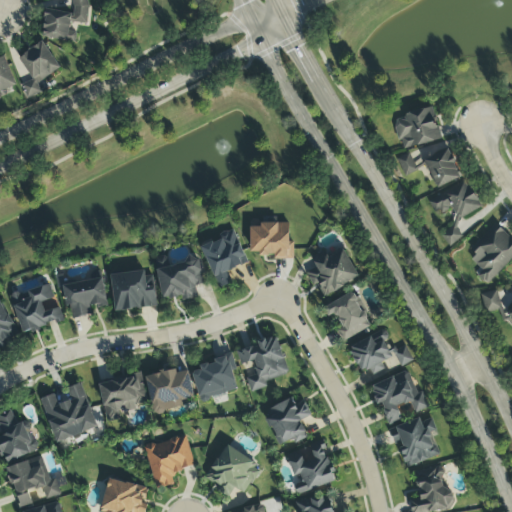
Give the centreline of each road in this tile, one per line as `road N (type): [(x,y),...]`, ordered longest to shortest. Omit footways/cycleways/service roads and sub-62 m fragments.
road 1 (secondary): [(241,0),(417,310),(511,503)]
road 2 (secondary): [(511,429),(275,0)]
road 3 (tertiary): [(0,166),(262,42),(284,16)]
road 4 (tertiary): [(284,16),(251,20),(0,140)]
road 5 (residential): [(281,295),(196,329),(62,356),(0,389)]
road 6 (residential): [(281,295),(338,390),(379,511)]
